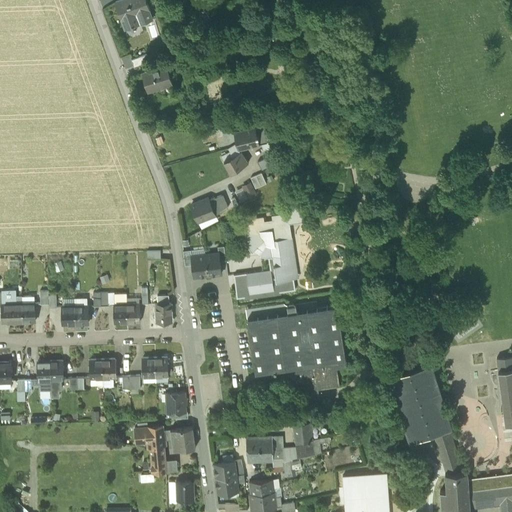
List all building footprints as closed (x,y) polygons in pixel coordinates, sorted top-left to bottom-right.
[(131,26),(132,27),(153,19),(145,0),(121,0),(115,2),(125,29),(126,29),(126,28),(131,26)] [(146,55),(131,60),(134,67),(149,62),(146,55)] [(156,59),(158,66),(171,62),(168,55),(156,59)] [(147,91),(147,92),(172,84),(167,66),(142,74),(143,75),(144,74),(149,90),(147,91)] [(259,120),(261,126),(272,124),(271,115),(259,120)] [(256,127),(259,143),(261,143),(267,142),(264,130),(273,128),(272,124),(261,126),(256,127)] [(235,132),(237,144),(239,150),(260,145),(259,143),(256,127),(235,132)] [(264,130),(267,142),(276,140),(273,128),(264,130)] [(164,144),(161,137),(155,139),(157,146),(164,144)] [(219,139),(221,150),(228,148),(225,137),(219,139)] [(278,152),(276,140),(267,142),(261,143),(265,158),(269,156),(278,152)] [(240,152),(239,150),(237,144),(228,149),(230,152),(233,155),(224,162),(232,172),(247,161),(241,152),(240,152)] [(233,155),(230,152),(221,157),(224,162),(233,155)] [(278,152),(269,156),(273,163),(274,166),(280,163),(278,152)] [(258,161),(261,169),(273,163),(269,156),(265,158),(258,161)] [(253,183),(256,189),(267,184),(262,173),(251,178),(253,183)] [(243,187),(248,197),(256,194),(251,184),(243,187)] [(249,199),(248,197),(243,187),(235,191),(241,202),(249,199)] [(209,200),(215,215),(228,209),(222,195),(209,200)] [(191,206),(198,222),(207,219),(208,216),(214,213),(215,216),(215,215),(209,200),(208,199),(191,206)] [(289,212),(288,213),(289,219),(285,224),(287,238),(290,237),(292,237),(290,223),(306,221),(303,206),(288,205),(289,212)] [(273,257),(276,281),(294,278),(296,278),(294,266),(294,264),(293,262),(291,259),(290,252),(291,250),(291,247),(291,245),(290,237),(287,238),(285,224),(289,219),(288,213),(272,215),(272,220),(264,221),(263,216),(244,219),(246,233),(244,233),(245,237),(246,242),(248,246),(250,250),(252,252),(257,247),(258,247),(261,250),(262,250),(260,255),(263,256),(268,257),(273,257)] [(292,237),(290,237),(291,245),(291,247),(291,250),(290,252),(291,259),(293,262),(294,264),(294,266),(296,278),(299,278),(292,237)] [(219,253),(220,262),(226,261),(224,246),(218,247),(218,253),(219,253)] [(183,251),(185,266),(192,265),(191,257),(192,256),(191,250),(183,251)] [(218,253),(205,255),(208,276),(222,274),(220,262),(219,253),(218,253)] [(194,277),(208,276),(205,255),(192,256),(191,257),(192,265),(194,277)] [(268,257),(270,269),(234,275),(237,298),(295,289),(294,278),(276,281),(273,257),(268,257)] [(61,261),(53,264),(56,272),(64,269),(61,261)] [(107,274),(100,278),(103,284),(111,281),(107,274)] [(41,304),(48,303),(48,294),(48,290),(40,290),(41,304)] [(2,292),(2,303),(16,303),(16,295),(16,291),(2,292)] [(127,293),(114,293),(115,304),(127,304),(127,297),(127,293)] [(48,294),(48,303),(49,307),(57,307),(57,294),(48,294)] [(158,303),(169,303),(169,294),(158,295),(158,303)] [(22,302),(16,303),(2,303),(2,312),(2,319),(3,322),(23,321),(22,303),(22,302)] [(35,302),(22,303),(23,321),(23,322),(35,321),(35,302)] [(255,372),(266,370),(346,358),(338,304),(297,311),(296,304),(293,302),(289,303),(287,305),(288,312),(247,318),(255,372)] [(140,303),(127,304),(128,322),(140,322),(140,303)] [(171,321),(171,303),(169,303),(158,303),(156,303),(157,321),(171,321)] [(128,322),(127,304),(115,304),(115,323),(128,322)] [(247,314),(247,318),(288,312),(287,305),(286,305),(284,304),(250,309),(251,313),(247,314)] [(63,324),(75,324),(75,305),(63,306),(62,306),(63,324)] [(87,305),(75,305),(75,324),(88,323),(87,305)] [(511,355),(497,358),(498,370),(511,367),(511,355)] [(144,376),(156,376),(155,357),(143,357),(143,376),(144,376)] [(168,357),(155,357),(156,376),(168,375),(168,357)] [(115,358),(103,359),(103,377),(114,377),(116,377),(115,358)] [(347,367),(346,358),(266,370),(267,379),(287,376),(290,394),(311,390),(318,389),(340,386),(337,369),(347,367)] [(91,378),(103,377),(103,359),(90,359),(91,378)] [(41,379),(51,379),(50,360),(38,361),(38,378),(38,379),(41,379)] [(50,360),(51,379),(61,379),(63,379),(63,360),(50,360)] [(10,362),(0,362),(0,380),(11,380),(10,362)] [(390,376),(410,440),(434,433),(443,430),(451,427),(431,363),(390,376)] [(504,414),(504,415),(511,414),(511,481),(497,483),(499,499),(501,498),(502,502),(499,502),(499,503),(500,511),(511,511),(511,367),(498,370),(504,414)] [(140,375),(129,375),(130,388),(138,388),(140,388),(140,375)] [(103,377),(104,384),(104,386),(114,386),(114,377),(103,377)] [(51,379),(41,379),(41,384),(41,389),(51,389),(51,379)] [(61,389),(61,379),(51,379),(51,389),(52,396),(59,396),(59,389),(61,389)] [(25,390),(18,391),(17,391),(18,401),(25,400),(25,390)] [(167,412),(167,413),(175,412),(185,412),(184,392),(166,393),(167,405),(166,405),(166,412),(167,412)] [(340,422),(352,421),(351,414),(343,414),(342,410),(335,411),(335,417),(339,416),(340,422)] [(309,422),(310,429),(321,427),(318,413),(308,415),(309,422)] [(504,415),(504,414),(502,414),(505,440),(511,438),(511,422),(505,423),(504,415)] [(293,417),(294,425),(309,422),(308,415),(293,417)] [(279,420),(264,422),(265,428),(280,425),(279,420)] [(352,421),(340,422),(341,434),(353,433),(352,421)] [(293,425),(296,442),(298,441),(312,439),(311,432),(310,429),(309,422),(294,425),(293,425)] [(150,448),(152,473),(153,473),(166,472),(165,460),(164,446),(163,430),(162,425),(135,427),(136,440),(146,439),(146,442),(147,448),(150,448)] [(192,427),(170,430),(172,440),(173,450),(196,448),(192,427)] [(446,471),(456,470),(443,430),(434,433),(446,471)] [(299,448),(301,457),(321,452),(319,444),(319,438),(318,431),(311,432),(312,439),(298,441),(299,448)] [(246,437),(246,450),(272,449),(272,436),(246,437)] [(281,436),(272,436),(272,449),(273,451),(276,451),(275,437),(281,437),(281,436)] [(273,451),(272,449),(246,450),(247,463),(273,462),(273,451)] [(290,460),(295,458),(295,449),(282,451),(283,461),(290,460)] [(283,465),(283,461),(282,451),(276,451),(273,451),(273,462),(273,467),(283,465)] [(290,460),(292,470),(301,469),(300,457),(295,458),(290,460)] [(177,459),(165,460),(166,472),(178,471),(177,459)] [(235,462),(236,475),(238,475),(244,474),(241,460),(235,462)] [(290,460),(283,461),(286,478),(293,477),(292,470),(290,460)] [(150,469),(149,461),(142,462),(143,470),(150,469)] [(214,463),(216,478),(236,475),(235,462),(234,461),(233,461),(223,462),(214,463)] [(467,470),(456,470),(446,471),(445,471),(447,490),(441,491),(442,510),(448,510),(448,511),(470,511),(470,510),(470,507),(468,477),(468,471),(467,471),(467,470)] [(511,471),(485,475),(489,500),(499,499),(497,483),(511,481),(511,471)] [(342,475),(345,511),(389,511),(386,472),(342,475)] [(140,474),(140,481),(153,481),(153,473),(140,474)] [(238,490),(236,475),(216,478),(218,493),(228,492),(238,490)] [(501,498),(499,499),(489,500),(485,475),(468,477),(470,507),(499,503),(499,502),(502,502),(501,498)] [(251,496),(253,511),(276,508),(276,507),(275,498),(274,493),(274,489),(272,480),(249,483),(251,496)] [(177,500),(177,482),(169,482),(170,503),(177,502),(177,500)] [(177,482),(177,500),(193,500),(192,482),(177,482)] [(274,493),(275,498),(281,497),(282,497),(281,488),(280,488),(274,489),(274,493)] [(28,511),(29,511),(18,501),(14,506),(20,511),(28,511)] [(281,506),(281,511),(289,511),(295,511),(294,503),(282,505),(281,505),(281,506)]
